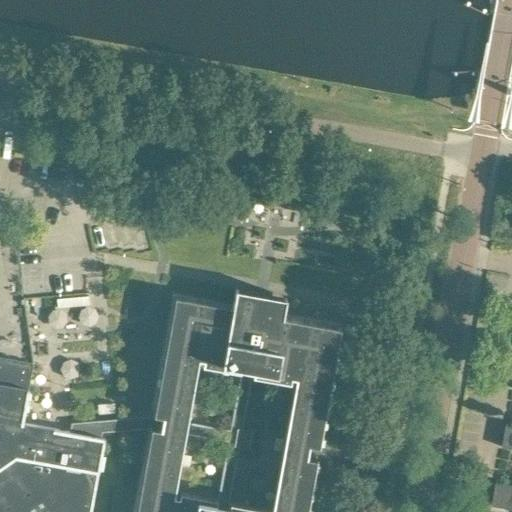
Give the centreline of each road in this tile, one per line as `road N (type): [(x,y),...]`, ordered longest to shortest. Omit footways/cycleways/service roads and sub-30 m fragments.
road 1 (unclassified): [(482,150),(0,68)]
road 2 (unclassified): [(417,511),(482,150)]
road 3 (unclassified): [(482,150),(510,0)]
